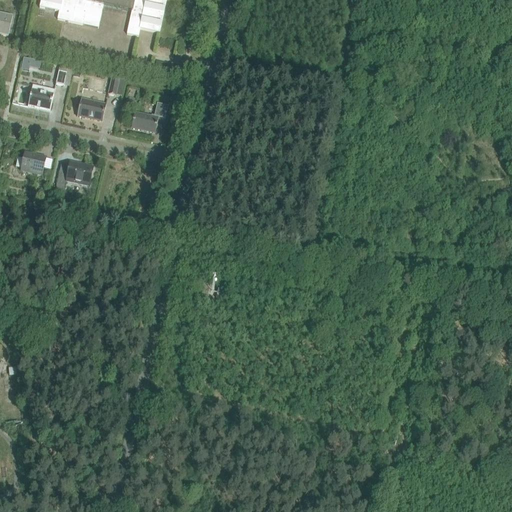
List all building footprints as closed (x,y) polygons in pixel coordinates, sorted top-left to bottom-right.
[(40,0),(39,8),(59,12),(57,20),(98,29),(102,8),(131,14),(127,35),(138,38),(140,30),(160,34),(166,0),(40,0)] [(0,35),(8,38),(13,17),(0,13),(0,35)] [(23,59),(20,71),(28,73),(29,69),(39,71),(40,63),(23,59)] [(59,71),(56,85),(64,87),(67,73),(59,71)] [(120,79),(112,77),(108,96),(115,97),(120,79)] [(32,86),(28,107),(50,112),(55,91),(32,86)] [(81,100),(78,111),(77,112),(77,113),(77,114),(77,116),(77,117),(87,120),(87,118),(94,120),(94,121),(102,123),(106,106),(81,100)] [(151,116),(151,118),(134,114),(131,130),(155,135),(159,118),(165,120),(168,107),(157,104),(154,117),(151,116)] [(25,154),(21,170),(28,172),(28,173),(42,177),(46,158),(38,157),(35,157),(35,156),(25,154)] [(78,165),(70,164),(66,182),(89,187),(93,169),(84,167),(78,166),(78,165)] [(57,186),(55,194),(63,195),(65,188),(57,186)] [(48,193),(39,191),(37,198),(46,200),(48,193)]
